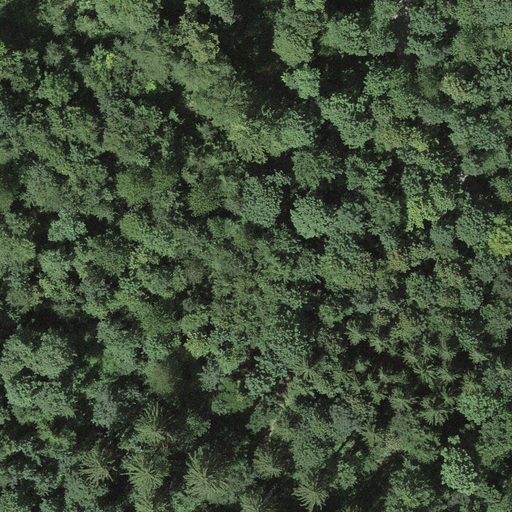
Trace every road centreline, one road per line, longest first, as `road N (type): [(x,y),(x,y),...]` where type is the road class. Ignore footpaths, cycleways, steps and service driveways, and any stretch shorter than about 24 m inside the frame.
road 1 (track): [(402,6),(321,231),(237,511)]
road 2 (track): [(511,226),(454,167),(419,109),(403,44),(404,0)]
